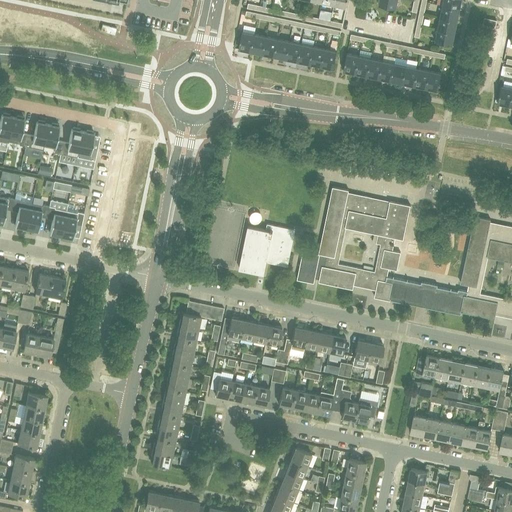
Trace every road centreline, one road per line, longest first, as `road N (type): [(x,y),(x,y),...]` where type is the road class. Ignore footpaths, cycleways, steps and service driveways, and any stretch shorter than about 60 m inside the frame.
road 1 (residential): [(511,352),(157,277)]
road 2 (unclassified): [(451,130),(220,88)]
road 3 (unclassified): [(219,102),(451,130)]
road 4 (residential): [(393,448),(259,420)]
road 5 (residential): [(39,511),(66,380)]
road 6 (residential): [(122,125),(0,100)]
road 7 (residential): [(511,474),(393,448)]
road 8 (tertiary): [(132,395),(157,277)]
